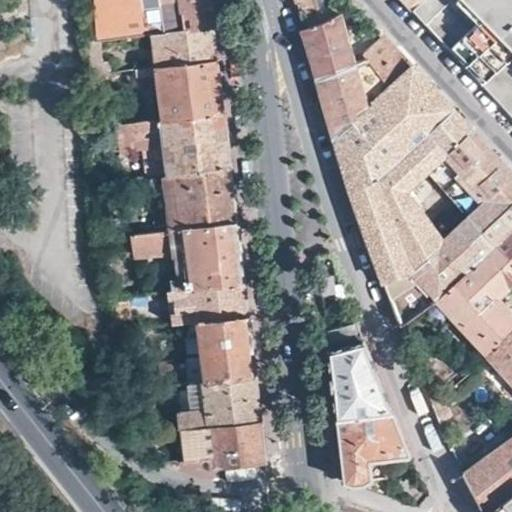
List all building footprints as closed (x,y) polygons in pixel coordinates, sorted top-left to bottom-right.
[(94,0),(96,40),(98,40),(151,33),(213,26),(209,0),(94,0)] [(349,0),(295,0),(297,6),(302,27),(316,24),(318,23),(334,14),(349,0)] [(366,13),(353,0),(349,0),(334,14),(318,23),(316,24),(302,27),(309,51),(317,77),(363,56),(362,54),(353,57),(343,19),(366,13)] [(511,0),(420,0),(413,8),(444,40),(467,65),(511,18),(511,0)] [(511,18),(467,65),(511,113),(511,18)] [(151,33),(154,68),(217,61),(215,41),(213,26),(151,33)] [(359,48),(365,54),(377,67),(399,49),(380,28),(359,48)] [(96,40),(85,42),(87,75),(99,74),(98,40),(96,40)] [(377,67),(393,83),(413,64),(404,55),(399,49),(377,67)] [(335,137),(367,108),(354,63),(364,59),(363,56),(317,77),(335,137)] [(148,68),(154,119),(223,112),(221,94),(217,61),(154,68),(148,68)] [(413,64),(393,83),(367,108),(335,137),(347,175),(353,194),(385,279),(412,273),(413,272),(414,272),(415,271),(447,241),(406,188),(427,170),(446,153),(472,129),(413,64)] [(154,119),(117,123),(120,149),(131,148),(132,152),(154,150),(156,147),(160,146),(162,168),(154,169),(155,175),(161,175),(230,167),(227,138),(223,112),(154,119)] [(511,171),(475,132),(472,129),(446,153),(491,200),(472,218),(498,247),(511,233),(511,171)] [(234,193),(230,167),(161,175),(166,229),(237,221),(234,193)] [(387,285),(402,324),(430,306),(440,300),(471,272),(498,247),(472,218),(447,241),(415,271),(414,272),(413,272),(412,273),(385,279),(387,285)] [(166,229),(133,233),(136,257),(178,253),(181,282),(173,283),(173,289),(245,281),(242,257),(237,221),(166,229)] [(511,233),(498,247),(471,272),(497,298),(511,282),(511,233)] [(321,297),(345,291),(345,289),(332,253),(317,257),(321,297)] [(471,272),(440,300),(487,353),(511,329),(511,314),(497,298),(471,272)] [(173,289),(164,290),(168,324),(196,321),(249,316),(247,298),(245,281),(173,289)] [(203,381),(257,376),(253,345),(249,316),(196,321),(203,381)] [(325,326),(336,416),(393,410),(379,376),(355,318),(325,326)] [(511,329),(487,353),(490,356),(511,378),(511,401),(508,405),(511,410),(511,329)] [(203,381),(166,385),(167,391),(175,390),(184,390),(187,412),(177,413),(179,429),(262,420),(259,398),(257,376),(203,381)] [(187,412),(184,390),(175,390),(177,413),(187,412)] [(385,456),(411,454),(405,439),(393,410),(336,416),(344,481),(389,496),(385,456)] [(179,429),(182,459),(189,458),(189,461),(210,458),(211,468),(267,461),(264,440),(262,420),(179,429)] [(152,423),(141,424),(143,432),(154,431),(153,424),(153,423),(152,423)] [(511,433),(463,469),(471,484),(485,511),(511,492),(511,433)] [(511,511),(511,492),(485,511),(511,511)]
